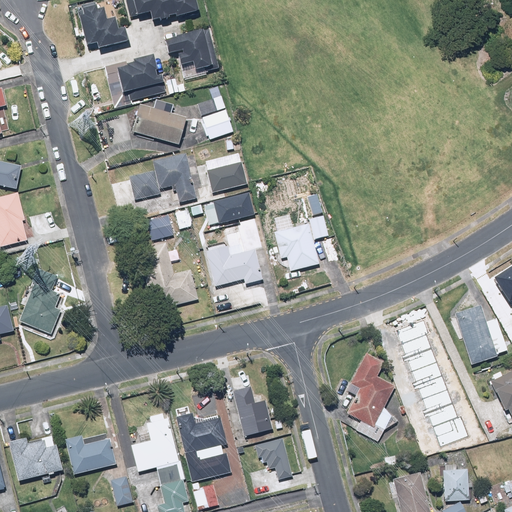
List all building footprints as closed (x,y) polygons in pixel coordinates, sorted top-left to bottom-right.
[(124,0),(129,20),(147,16),(149,25),(195,15),(191,0),(124,0)] [(79,13),(76,14),(84,48),(93,46),(94,53),(126,45),(122,30),(116,32),(113,20),(106,22),(103,9),(94,11),(92,3),(77,7),(79,13)] [(209,68),(200,32),(161,42),(165,55),(174,53),(177,66),(190,63),(192,73),(209,68)] [(156,78),(152,62),(113,71),(119,97),(163,86),(161,77),(156,78)] [(219,98),(196,106),(208,141),(230,134),(219,98)] [(139,107),(131,134),(177,146),(184,119),(170,115),(172,107),(153,101),(151,110),(139,107)] [(152,164),(154,173),(128,179),(133,202),(159,195),(158,189),(169,187),(171,193),(174,192),(177,203),(195,198),(185,156),(152,164)] [(0,186),(14,189),(18,168),(0,164),(0,186)] [(239,164),(205,173),(210,194),(245,185),(239,164)] [(218,223),(257,213),(251,190),(213,200),(218,223)] [(16,194),(0,198),(0,251),(25,244),(19,224),(24,222),(16,194)] [(174,237),(169,216),(143,222),(148,244),(174,237)] [(323,216),(306,220),(307,226),(311,242),(328,238),(323,216)] [(223,250),(205,254),(213,288),(241,282),(243,287),(262,283),(254,251),(262,249),(255,218),(236,222),(238,232),(220,236),(223,250)] [(311,242),(307,226),(273,233),(279,260),(286,259),(289,272),(316,266),(311,242)] [(164,244),(137,251),(155,313),(197,301),(189,271),(173,276),(164,244)] [(511,264),(495,276),(510,300),(511,299),(511,264)] [(59,297),(33,286),(18,324),(53,338),(66,308),(56,304),(59,297)] [(0,336),(11,334),(5,307),(0,308),(0,336)] [(478,308),(453,317),(470,365),(505,353),(493,320),(484,323),(478,308)] [(395,331),(439,449),(470,437),(462,416),(458,418),(426,334),(429,333),(424,320),(395,331)] [(383,365),(365,356),(346,392),(353,396),(343,415),(359,423),(354,431),(377,443),(383,432),(397,422),(390,412),(387,414),(383,408),(393,388),(376,379),(383,365)] [(511,370),(486,383),(501,414),(504,412),(509,423),(511,421),(511,370)] [(254,404),(250,388),(231,393),(242,437),(271,430),(264,402),(254,404)] [(187,501),(167,419),(163,420),(161,415),(149,418),(150,423),(135,427),(139,446),(130,448),(136,472),(153,468),(162,506),(155,507),(156,511),(182,511),(180,503),(187,501)] [(190,416),(174,420),(198,511),(217,506),(212,487),(200,490),(197,482),(230,473),(225,453),(221,454),(219,447),(226,445),(219,418),(193,425),(190,416)] [(24,439),(5,445),(18,483),(63,468),(52,436),(26,445),(24,439)] [(80,438),(63,442),(71,476),(115,464),(109,439),(82,446),(80,438)] [(281,440),(254,448),(258,460),(262,458),(266,470),(273,468),(277,481),(292,477),(281,440)] [(442,503),(468,502),(467,489),(470,489),(470,484),(467,484),(467,471),(455,471),(455,467),(444,467),(444,473),(441,473),(442,503)] [(427,511),(419,474),(392,480),(398,511),(427,511)] [(132,501),(126,477),(109,481),(116,506),(132,501)]
